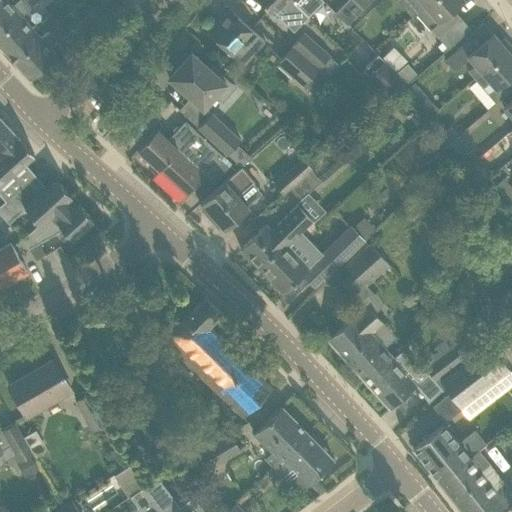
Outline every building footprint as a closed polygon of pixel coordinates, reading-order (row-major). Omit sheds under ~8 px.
[(0,0),(0,34),(22,15),(22,14),(37,0),(16,0),(12,4),(8,0),(0,0)] [(307,16),(290,0),(259,0),(292,32),(307,16)] [(323,0),(290,0),(307,16),(323,0)] [(362,8),(353,0),(345,0),(334,12),(347,24),(362,8)] [(353,0),(362,8),(370,0),(353,0)] [(415,12),(416,12),(429,0),(396,0),(397,0),(411,16),(415,12)] [(429,0),(416,12),(438,38),(461,19),(453,10),(463,0),(429,0)] [(207,32),(243,64),(264,40),(228,8),(207,32)] [(48,14),(40,21),(47,31),(48,32),(57,23),(48,14)] [(22,15),(0,34),(0,48),(11,60),(40,34),(36,31),(39,28),(35,23),(32,26),(22,15)] [(40,34),(11,60),(28,80),(56,55),(49,48),(65,33),(57,23),(48,32),(47,31),(41,36),(40,34)] [(481,72),(511,46),(510,45),(507,42),(503,45),(492,33),(484,40),(473,29),(464,38),(466,40),(445,60),(454,70),(468,58),(474,64),(466,72),(473,79),(481,72)] [(301,34),(291,46),(317,69),(318,68),(328,77),(339,65),(329,56),(328,57),(301,34)] [(317,69),(291,46),(275,64),(302,87),(317,69)] [(481,72),(473,79),(495,104),(511,88),(511,84),(507,79),(511,74),(511,55),(510,54),(511,52),(511,47),(511,46),(481,72)] [(190,96),(188,98),(200,109),(214,94),(221,101),(235,86),(212,66),(210,69),(190,51),(188,54),(185,52),(175,62),(178,65),(168,77),(190,96)] [(377,54),(362,70),(367,75),(390,97),(405,82),(383,60),(377,54)] [(414,82),(406,89),(418,103),(426,95),(414,82)] [(511,98),(502,107),(511,118),(511,98)] [(197,126),(240,166),(250,157),(236,144),(240,140),(210,112),(197,126)] [(0,186),(3,190),(14,179),(25,169),(21,165),(34,154),(0,117),(0,186)] [(136,149),(159,170),(159,169),(186,194),(222,155),(184,120),(167,139),(155,129),(136,149)] [(442,133),(449,142),(458,135),(451,126),(442,133)] [(446,140),(436,141),(436,150),(447,150),(446,140)] [(320,162),(289,188),(299,200),(349,157),(337,145),(318,159),(320,162)] [(461,157),(469,165),(478,158),(470,149),(461,157)] [(283,193),(289,188),(320,162),(318,159),(312,152),(304,159),(303,159),(274,183),(283,193)] [(478,158),(469,165),(477,175),(486,167),(478,158)] [(203,205),(201,208),(218,227),(220,225),(224,229),(248,208),(246,206),(261,193),(251,182),(253,181),(241,166),(200,202),(203,205)] [(494,185),(502,194),(511,186),(503,177),(494,185)] [(30,181),(0,203),(0,213),(5,219),(19,208),(23,208),(24,208),(30,215),(38,224),(68,197),(69,198),(71,196),(56,180),(47,188),(44,190),(40,186),(38,189),(30,181)] [(511,187),(511,186),(502,194),(511,205),(511,187)] [(22,238),(27,246),(28,248),(61,228),(71,239),(83,228),(92,219),(77,203),(75,205),(69,198),(68,197),(38,224),(22,238)] [(260,270),(285,245),(311,219),(297,204),(262,238),(257,232),(254,234),(239,248),(260,270)] [(360,217),(350,227),(363,239),(373,229),(360,217)] [(316,258),(329,272),(363,239),(350,227),(349,226),(316,258)] [(0,274),(5,283),(4,283),(5,285),(28,272),(10,243),(0,248),(0,274)] [(38,243),(28,249),(34,259),(44,254),(38,243)] [(285,245),(260,270),(282,292),(292,282),(293,283),(308,268),(285,245)] [(334,276),(352,296),(388,264),(368,245),(334,276)] [(326,338),(362,378),(381,362),(385,366),(394,358),(396,356),(393,358),(371,334),(383,323),(373,312),(378,308),(366,295),(358,302),(363,308),(355,315),(354,314),(351,316),(349,315),(344,319),(346,321),(326,338)] [(161,339),(175,354),(240,420),(271,388),(212,330),(209,326),(222,312),(205,297),(161,339)] [(509,369),(502,361),(511,353),(511,322),(488,342),(439,380),(461,407),(509,369)] [(441,356),(425,369),(442,389),(434,379),(468,352),(460,341),(457,343),(454,338),(449,342),(448,341),(446,343),(447,344),(438,351),(441,356)] [(122,361),(144,389),(166,372),(144,344),(122,361)] [(381,362),(362,378),(389,408),(400,398),(402,400),(408,395),(406,392),(422,378),(421,377),(419,379),(414,374),(418,371),(401,351),(396,356),(394,358),(385,366),(381,362)] [(8,386),(18,403),(26,417),(75,389),(57,358),(55,359),(57,363),(34,376),(31,372),(8,386)] [(75,400),(92,430),(106,422),(89,392),(75,400)] [(267,420),(253,433),(271,451),(265,457),(273,466),(307,433),(281,406),(267,420)] [(17,460),(30,453),(27,447),(21,437),(13,422),(0,430),(0,429),(0,466),(5,464),(0,454),(0,450),(9,446),(17,460)] [(428,435),(412,448),(437,479),(477,450),(485,443),(474,429),(457,442),(442,424),(428,435)] [(33,430),(21,437),(27,447),(39,440),(33,430)] [(307,433),(273,466),(282,476),(291,467),(308,484),(333,459),(307,433)] [(197,456),(206,471),(239,451),(231,435),(197,456)] [(477,450),(437,479),(463,511),(499,511),(511,502),(511,494),(504,484),(502,482),(495,487),(480,469),(487,463),(477,450)] [(30,453),(17,460),(26,476),(39,469),(30,453)] [(179,506),(157,478),(143,487),(162,511),(204,511),(192,496),(179,506)] [(162,511),(143,487),(129,496),(141,511),(162,511)] [(78,511),(70,500),(54,511),(78,511)] [(223,511),(242,511),(234,503),(223,511)]
